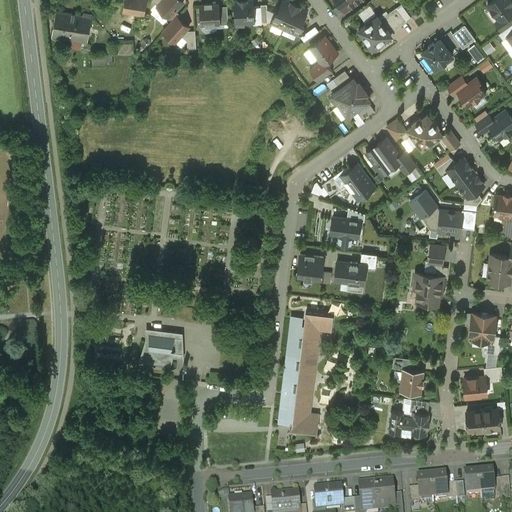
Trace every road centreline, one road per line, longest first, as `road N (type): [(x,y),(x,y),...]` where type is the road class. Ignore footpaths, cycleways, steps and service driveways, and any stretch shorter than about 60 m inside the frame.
road 1 (secondary): [(0,507),(50,419),(61,345),(24,0)]
road 2 (residential): [(394,109),(297,183),(266,399)]
road 3 (residential): [(197,479),(458,453)]
road 4 (residential): [(458,453),(452,385),(466,293)]
road 5 (residential): [(197,479),(198,416),(207,400),(266,399)]
road 6 (residential): [(511,182),(496,180),(429,85)]
